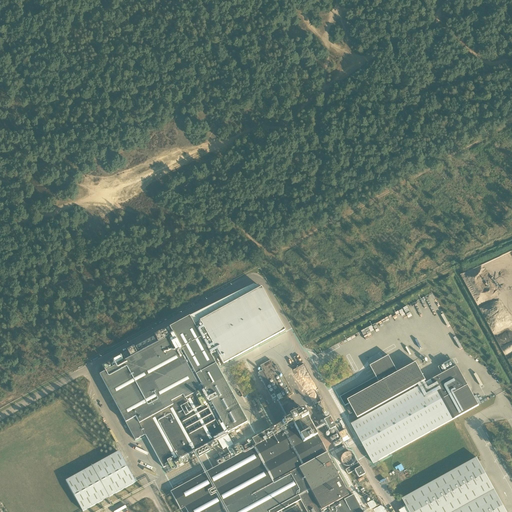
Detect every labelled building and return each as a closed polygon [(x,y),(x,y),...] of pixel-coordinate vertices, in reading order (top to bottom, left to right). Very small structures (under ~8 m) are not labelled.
[(223,378),(210,355),(214,353),(216,357),(219,356),(223,364),(284,330),(261,287),(194,324),(189,316),(170,327),(174,334),(99,374),(135,440),(145,435),(145,436),(163,468),(167,474),(206,453),(220,445),(223,449),(226,447),(229,453),(216,460),(219,465),(215,468),(206,473),(171,492),(180,510),(181,511),(267,511),(268,511),(278,511),(300,500),(306,511),(362,511),(353,495),(349,497),(325,453),(327,453),(302,408),(288,416),(293,425),(285,429),(281,422),(252,439),(255,445),(253,447),(249,440),(240,445),(239,444),(234,447),(226,433),(247,422),(223,378)] [(157,342),(154,336),(134,347),(137,352),(157,342)] [(345,406),(350,403),(358,418),(426,380),(416,363),(398,373),(389,356),(370,366),(376,377),(340,397),(345,406)] [(277,397),(278,399),(279,400),(289,395),(280,378),(282,376),(276,365),(274,367),(270,360),(260,366),(262,370),(258,373),(272,400),(277,397)] [(451,360),(438,367),(442,373),(454,366),(451,360)] [(373,464),(479,405),(457,366),(351,424),(373,464)] [(321,404),(317,407),(318,409),(323,419),(323,420),(328,430),(324,433),(327,439),(329,438),(331,441),(339,437),(337,434),(339,433),(327,411),(324,412),(323,410),(324,410),(321,404)] [(135,482),(132,477),(118,452),(66,481),(80,506),(82,511),(83,511),(135,482)] [(342,456),(341,458),(341,460),(341,463),(343,465),(345,466),(347,466),(349,466),(351,465),(353,463),(354,461),(354,459),(354,457),(352,455),(350,453),(348,453),(346,453),(343,454),(342,456)] [(506,511),(477,458),(402,499),(406,506),(399,510),(399,511),(506,511)] [(5,511),(56,511),(55,509),(64,505),(57,489),(52,492),(49,486),(51,485),(48,478),(46,479),(49,485),(43,488),(30,460),(0,473),(0,494),(5,493),(11,505),(7,507),(8,510),(5,511)] [(354,470),(355,471),(358,477),(365,474),(358,462),(345,470),(348,474),(354,470)] [(363,477),(358,479),(360,482),(356,484),(360,491),(364,489),(368,486),(363,477)] [(371,511),(379,511),(373,501),(367,504),(371,511)]
